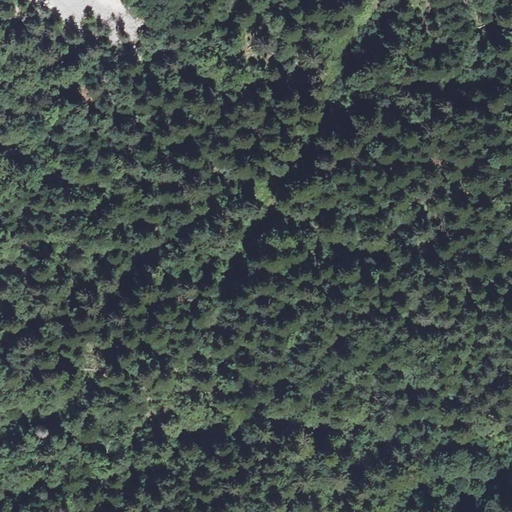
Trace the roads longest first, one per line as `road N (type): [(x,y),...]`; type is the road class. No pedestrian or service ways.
road 1 (track): [(384,0),(299,165),(192,215),(150,251),(118,288),(85,377)]
road 2 (track): [(283,178),(241,231),(209,328)]
